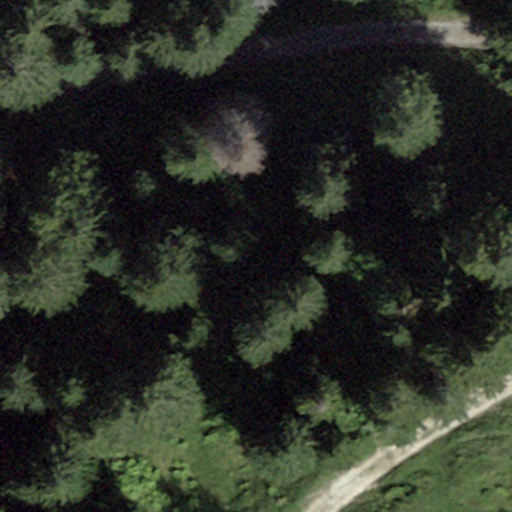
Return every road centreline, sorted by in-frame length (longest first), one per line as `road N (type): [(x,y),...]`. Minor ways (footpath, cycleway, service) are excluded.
road 1 (track): [(0,76),(62,77),(374,30),(511,32)]
road 2 (track): [(511,381),(388,455),(323,511)]
